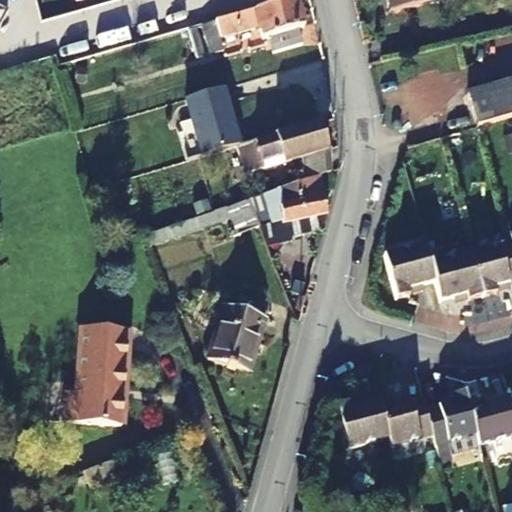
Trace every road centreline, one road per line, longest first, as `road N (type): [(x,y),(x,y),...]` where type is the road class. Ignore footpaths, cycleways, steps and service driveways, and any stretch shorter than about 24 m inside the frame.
road 1 (residential): [(329,0),(361,143),(322,315)]
road 2 (residential): [(322,315),(267,511)]
road 3 (residential): [(322,315),(443,352),(511,350)]
